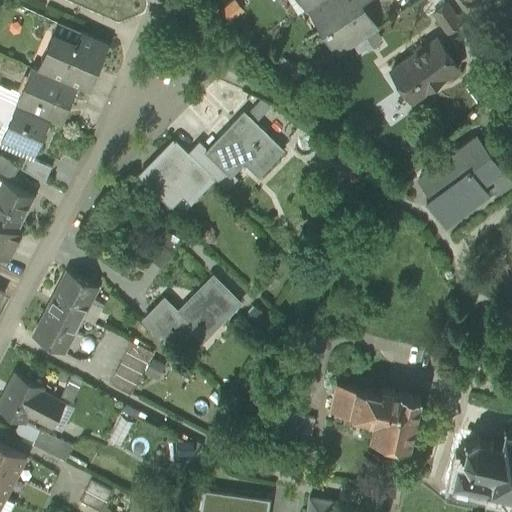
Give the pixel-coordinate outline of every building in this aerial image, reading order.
[(312,0),(311,1),(340,47),(377,23),(370,12),(369,12),(360,0),(312,0)] [(460,19),(446,0),(443,0),(433,7),(447,27),(460,19)] [(76,42),(80,31),(56,20),(52,31),(76,42)] [(76,42),(52,31),(37,66),(77,84),(88,88),(108,42),(80,31),(76,42)] [(439,32),(423,42),(419,41),(414,44),(414,49),(389,67),(412,101),(462,64),(439,32)] [(37,66),(33,65),(21,92),(17,101),(50,116),(61,120),(62,119),(60,118),(75,84),(77,85),(77,84),(37,66)] [(0,88),(0,94),(16,101),(17,101),(21,92),(2,84),(0,88)] [(258,114),(266,97),(255,93),(248,109),(258,114)] [(0,118),(3,119),(0,126),(0,137),(0,138),(16,101),(0,94),(0,118)] [(17,101),(16,101),(0,138),(35,152),(50,116),(17,101)] [(286,150),(244,110),(207,150),(234,176),(246,163),(261,177),(286,150)] [(476,132),(417,174),(429,190),(425,193),(447,223),(491,192),(482,180),(501,167),(476,132)] [(174,137),(138,174),(173,209),(184,198),(192,206),(218,179),(187,150),(174,137)] [(234,176),(207,150),(196,141),(187,150),(218,179),(229,189),(238,180),(234,176)] [(18,166),(0,155),(0,170),(12,177),(18,166)] [(51,165),(26,155),(21,167),(44,180),(51,165)] [(33,194),(0,177),(0,220),(14,228),(22,211),(24,212),(33,194)] [(14,228),(0,220),(0,252),(6,256),(19,230),(14,228)] [(170,231),(162,244),(174,252),(182,239),(170,231)] [(174,252),(162,244),(152,259),(165,267),(174,252)] [(67,269),(33,334),(63,350),(81,315),(89,300),(97,285),(67,269)] [(177,310),(164,297),(151,309),(173,331),(184,319),(202,338),(239,301),(212,275),(177,310)] [(89,300),(81,315),(95,322),(102,307),(89,300)] [(173,331),(151,309),(142,319),(163,340),(173,331)] [(131,340),(109,382),(130,393),(152,351),(131,340)] [(44,385),(14,370),(0,397),(0,407),(25,421),(29,413),(49,424),(50,422),(61,401),(62,399),(42,389),(44,386),(44,385)] [(72,373),(61,394),(71,399),(82,379),(72,373)] [(420,394),(381,385),(380,391),(336,380),(330,407),(374,417),(370,434),(409,443),(420,394)] [(281,409),(269,406),(265,428),(276,430),(281,409)] [(303,414),(281,409),(276,430),(298,435),(303,414)] [(314,416),(303,414),(298,435),(309,438),(314,416)] [(121,416),(109,438),(120,444),(132,422),(121,416)] [(511,428),(507,428),(505,424),(502,425),(505,429),(502,441),(491,438),(492,434),(490,433),(489,438),(479,435),(478,431),(476,431),(477,436),(468,441),(464,438),(463,440),(466,443),(464,453),(459,454),(460,456),(465,456),(470,464),(467,468),(457,466),(452,484),(492,493),(494,485),(511,489),(511,493),(511,494),(511,428)] [(71,443),(39,427),(32,442),(64,459),(71,443)] [(25,456),(0,442),(0,467),(15,475),(25,456)] [(15,475),(0,467),(0,492),(5,494),(15,475)] [(112,490),(90,479),(85,489),(106,500),(112,490)] [(267,511),(270,497),(203,487),(199,511),(267,511)] [(106,500),(85,489),(79,500),(101,511),(106,500)] [(331,511),(334,499),(309,495),(306,511),(331,511)]
